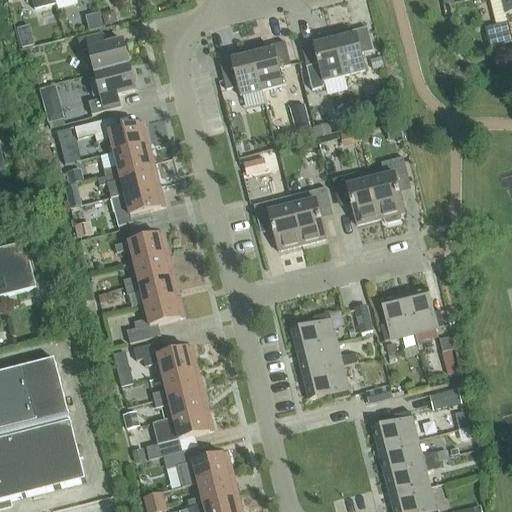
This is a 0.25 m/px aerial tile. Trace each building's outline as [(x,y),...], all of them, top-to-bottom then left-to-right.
[(34,11),(56,6),(54,0),(31,0),(32,1),(34,11)] [(511,43),(511,40),(506,16),(511,14),(511,0),(489,0),(496,27),(484,30),(489,49),(511,43)] [(335,42),(344,78),(366,73),(361,55),(373,53),(367,29),(355,32),(356,37),(335,42)] [(95,76),(129,67),(123,42),(105,47),(102,34),(78,41),(81,53),(89,51),(95,76)] [(324,86),(323,83),(344,78),(335,42),(314,47),(312,43),(300,46),(312,92),(321,90),(324,86)] [(253,56),(262,93),(283,87),(279,70),(291,67),(285,43),(273,46),(274,51),(253,56)] [(240,98),(262,93),(253,56),(231,62),(230,57),(218,60),(226,92),(238,89),(240,98)] [(136,93),(129,67),(95,76),(102,101),(89,104),(92,117),(121,110),(118,97),(136,93)] [(58,87),(45,90),(52,122),(65,119),(58,87)] [(289,110),(296,134),(310,130),(304,106),(289,110)] [(95,138),(96,145),(110,141),(114,155),(149,146),(144,124),(108,133),(105,122),(74,130),(77,142),(95,138)] [(154,167),(149,146),(114,155),(117,169),(103,172),(105,179),(154,167)] [(380,221),(383,221),(384,224),(387,226),(399,223),(401,220),(400,216),(404,215),(398,190),(410,187),(403,159),(381,165),(384,178),(370,182),(380,221)] [(267,173),(263,160),(244,165),(247,178),(267,173)] [(154,167),(105,179),(98,181),(99,189),(107,187),(110,200),(124,197),(160,188),(154,167)] [(356,227),(380,221),(370,182),(357,185),(354,176),(332,181),(338,205),(350,202),(356,227)] [(124,197),(125,197),(111,201),(118,229),(132,226),(130,218),(165,209),(160,188),(124,197)] [(326,189),(289,199),(302,248),(326,241),(319,216),(332,213),(326,189)] [(278,254),(302,248),(289,199),(254,208),(260,231),(272,228),(278,254)] [(134,266),(169,257),(164,235),(128,244),(129,244),(115,248),(116,255),(130,252),(134,266)] [(0,299),(36,290),(25,245),(0,251),(0,299)] [(125,290),(174,278),(169,257),(134,266),(137,279),(123,283),(125,290)] [(180,299),(174,278),(125,290),(127,297),(141,294),(144,307),(180,299)] [(404,297),(414,336),(444,328),(440,313),(434,314),(428,290),(404,297)] [(384,344),(414,336),(404,297),(380,303),(386,326),(380,328),(384,344)] [(148,321),(134,325),(136,331),(127,333),(130,346),(156,340),(153,328),(185,320),(180,299),(144,307),(148,321)] [(360,336),(373,333),(367,307),(353,311),(360,336)] [(291,331),(297,355),(336,345),(329,316),(313,320),(314,325),(291,331)] [(136,363),(143,362),(145,369),(159,366),(162,379),(198,370),(192,348),(161,356),(158,345),(133,351),(136,363)] [(342,369),(357,366),(355,357),(340,359),(336,345),(297,355),(303,379),(342,369)] [(0,375),(0,511),(11,509),(10,503),(86,483),(55,361),(0,375)] [(350,398),(342,369),(303,379),(309,402),(332,396),(334,402),(350,398)] [(154,403),(203,391),(198,370),(162,379),(166,392),(152,396),(154,403)] [(392,400),(389,388),(365,394),(368,406),(392,400)] [(208,412),(203,391),(154,403),(156,410),(170,407),(173,421),(208,412)] [(460,406),(457,391),(430,398),(434,412),(460,406)] [(173,421),(153,426),(157,446),(145,449),(148,461),(164,458),(175,455),(172,444),(178,442),(214,433),(208,412),(173,421)] [(372,429),(378,453),(418,443),(410,413),(394,418),(396,423),(372,429)] [(446,452),(436,454),(421,457),(418,443),(378,453),(384,477),(438,463),(438,462),(448,460),(446,452)] [(189,452),(175,455),(164,458),(167,470),(176,468),(181,490),(198,486),(198,485),(233,476),(227,455),(192,464),(189,452)] [(438,463),(384,477),(390,500),(430,490),(426,476),(440,470),(438,463)] [(189,510),(238,497),(233,476),(198,485),(198,486),(201,499),(187,503),(189,510)] [(435,511),(430,490),(390,500),(393,511),(435,511)] [(145,511),(166,511),(162,495),(142,500),(145,511)] [(189,510),(189,511),(241,511),(238,497),(189,510)]
